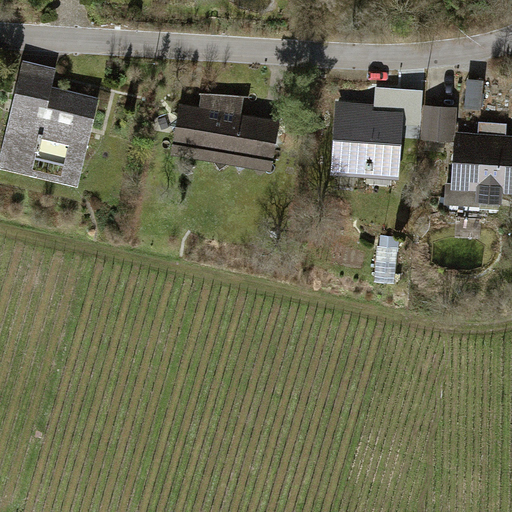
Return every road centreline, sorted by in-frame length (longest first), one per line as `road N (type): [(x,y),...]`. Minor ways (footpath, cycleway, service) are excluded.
road 1 (track): [(511,319),(424,321),(0,226)]
road 2 (residential): [(511,38),(413,57),(0,33)]
